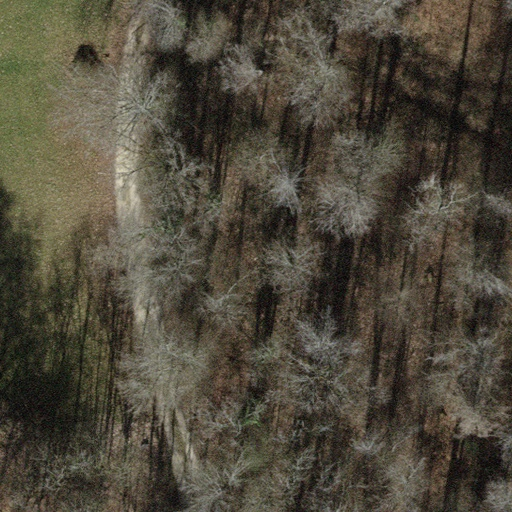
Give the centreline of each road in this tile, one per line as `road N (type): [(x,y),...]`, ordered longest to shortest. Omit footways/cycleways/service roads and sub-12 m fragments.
road 1 (track): [(199,511),(142,267),(129,92),(145,0)]
road 2 (track): [(511,223),(366,379),(345,511)]
